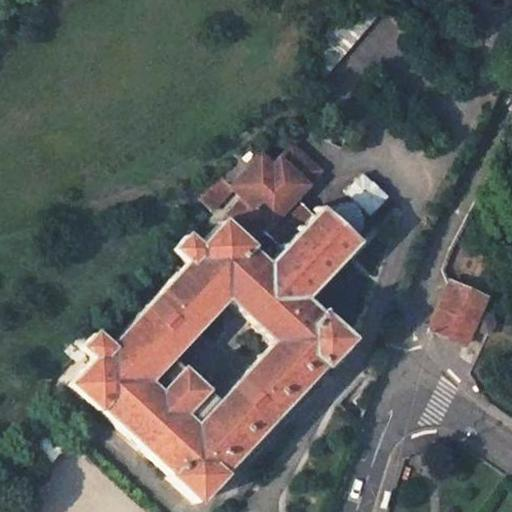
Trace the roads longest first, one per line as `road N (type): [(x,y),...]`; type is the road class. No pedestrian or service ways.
road 1 (residential): [(511,101),(434,256),(397,372)]
road 2 (unclassified): [(353,511),(397,372)]
road 3 (unclassified): [(397,372),(511,452)]
